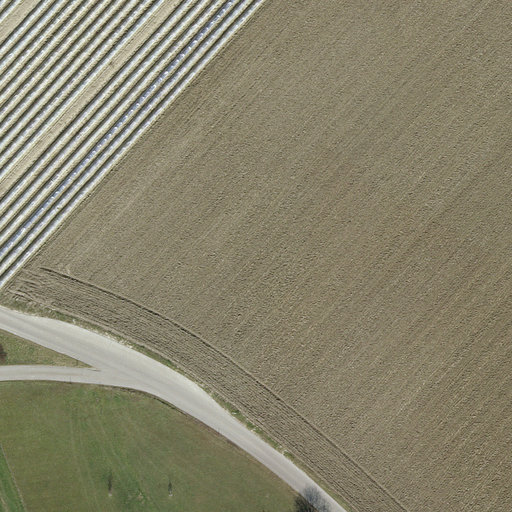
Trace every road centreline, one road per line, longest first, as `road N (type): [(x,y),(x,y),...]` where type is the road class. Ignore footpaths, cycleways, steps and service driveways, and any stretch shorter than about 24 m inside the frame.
road 1 (unclassified): [(144,375),(223,413),(331,511)]
road 2 (unclassified): [(0,314),(144,375)]
road 3 (unclassified): [(0,372),(144,375)]
